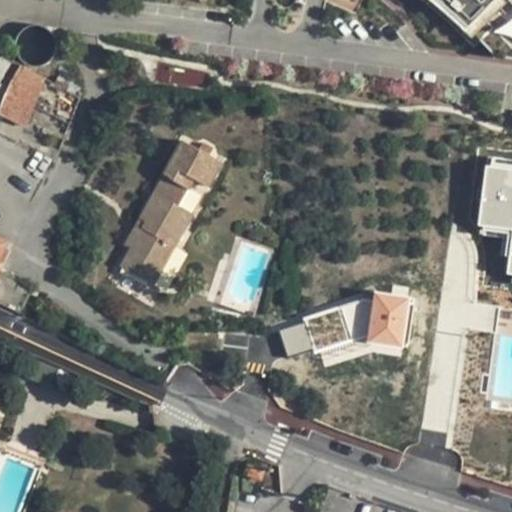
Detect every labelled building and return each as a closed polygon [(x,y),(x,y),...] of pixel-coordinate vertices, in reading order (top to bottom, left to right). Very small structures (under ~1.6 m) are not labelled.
[(497,57),(511,59),(511,0),(431,0),(477,45),(497,57)] [(20,66),(0,111),(24,124),(44,77),(20,66)] [(220,164),(184,145),(166,175),(139,218),(147,222),(132,248),(121,266),(153,283),(193,212),(180,205),(189,188),(192,181),(206,189),(220,164)] [(511,158),(486,155),(477,223),(479,224),(502,227),(501,236),(499,253),(508,254),(506,272),(510,272),(509,282),(511,282),(511,158)] [(125,244),(132,248),(147,222),(139,218),(125,244)] [(502,227),(479,224),(478,233),(501,236),(502,227)] [(0,272),(0,303),(20,311),(31,287),(0,272)] [(368,334),(368,340),(401,345),(401,340),(407,341),(413,303),(407,303),(408,296),(375,291),(374,300),(364,298),(305,318),(306,320),(279,329),(288,357),(315,348),(316,351),(366,334),(368,334)] [(29,349),(15,343),(8,359),(21,365),(29,349)] [(44,357),(34,377),(71,395),(81,375),(44,357)] [(251,460),(247,470),(264,477),(268,467),(251,460)]
